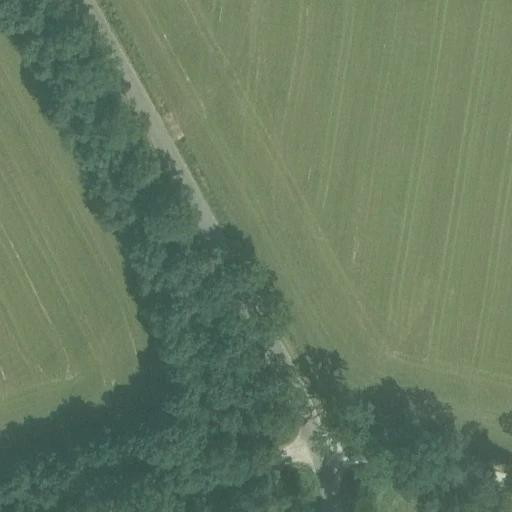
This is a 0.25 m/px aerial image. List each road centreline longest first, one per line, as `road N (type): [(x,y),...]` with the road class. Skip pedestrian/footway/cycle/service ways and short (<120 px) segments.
road 1 (unclassified): [(330,511),(322,460),(284,364),(84,0)]
road 2 (track): [(316,446),(115,511)]
road 3 (track): [(316,446),(511,484)]
